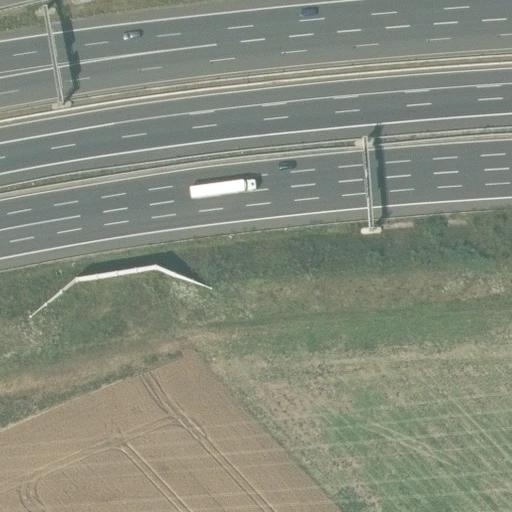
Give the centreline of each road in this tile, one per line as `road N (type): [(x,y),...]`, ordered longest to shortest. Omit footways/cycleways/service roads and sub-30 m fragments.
road 1 (motorway): [(82,134),(511,92)]
road 2 (motorway): [(123,195),(511,154)]
road 3 (motorway): [(270,38),(0,90)]
road 4 (motorway): [(270,38),(0,59)]
road 5 (motorway): [(511,19),(270,38)]
road 6 (motorway): [(0,233),(123,195)]
road 7 (motorway): [(0,215),(123,195)]
